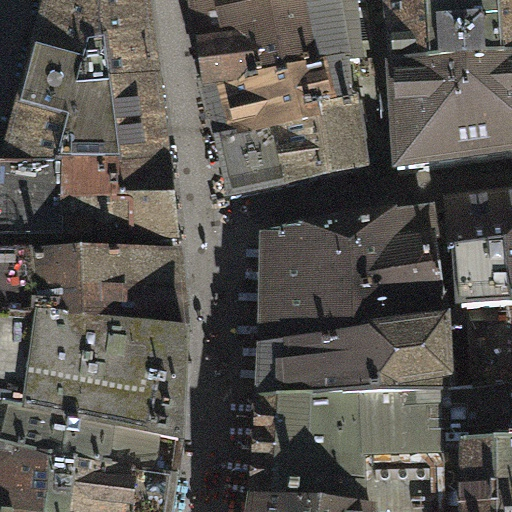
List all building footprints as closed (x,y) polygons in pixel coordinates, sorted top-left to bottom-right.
[(145,0),(50,0),(6,169),(167,172),(145,0)] [(197,0),(192,1),(204,87),(343,61),(362,63),(352,0),(197,0)] [(511,0),(387,0),(395,180),(511,159),(511,0)] [(343,61),(204,87),(218,142),(306,122),(305,112),(350,100),(343,61)] [(306,122),(218,142),(231,202),(365,168),(350,100),(305,112),(306,122)] [(167,172),(6,169),(0,196),(0,248),(174,245),(170,208),(167,172)] [(511,201),(450,211),(451,258),(459,257),(463,315),(469,315),(511,311),(511,201)] [(265,352),(460,322),(460,312),(442,314),(437,259),(423,258),(415,215),(269,237),(265,352)] [(0,321),(92,327),(185,341),(181,299),(175,258),(0,261),(0,321)] [(511,311),(469,315),(471,392),(511,385),(511,311)] [(92,327),(0,321),(0,411),(56,425),(181,443),(182,392),(185,341),(92,327)] [(265,352),(262,401),(448,394),(445,333),(460,331),(460,322),(265,352)] [(511,511),(511,385),(471,392),(448,394),(262,401),(259,450),(258,456),(256,502),(370,511),(511,511)] [(56,425),(0,411),(0,456),(71,471),(65,511),(169,511),(174,490),(181,443),(56,425)] [(0,511),(65,511),(71,471),(0,456),(0,511)] [(253,511),(370,511),(256,502),(253,511)]
